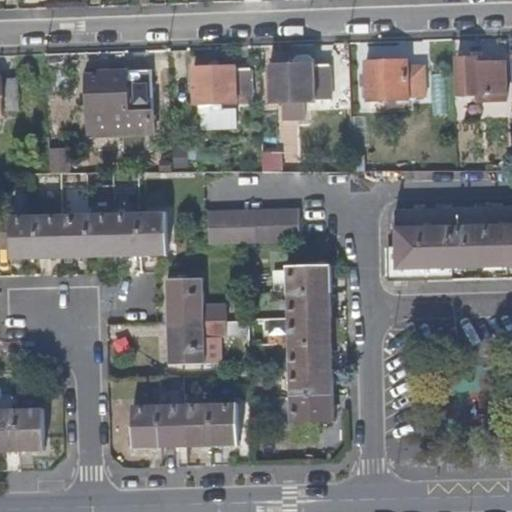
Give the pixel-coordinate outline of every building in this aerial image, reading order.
[(296,69),(272,69),(273,106),(292,105),(292,111),(306,111),(306,104),(319,104),(318,95),(335,94),(333,67),(317,67),(316,63),(314,61),(311,59),(301,60),(299,60),(298,64),(296,68),(296,69)] [(458,59),(458,97),(492,97),(492,92),(506,92),(506,62),(491,62),(491,59),(458,59)] [(429,93),(427,67),(410,67),(410,63),(369,65),(367,65),(369,104),(379,103),(379,98),(411,96),(411,94),(429,93)] [(254,100),(253,72),(239,72),(239,69),(196,69),(196,107),(216,107),(216,113),(223,113),(223,107),(241,107),(241,100),(254,100)] [(89,78),(91,117),(157,116),(157,73),(112,74),(112,78),(89,78)] [(0,121),(7,122),(7,116),(24,116),(22,83),(7,84),(6,81),(0,81),(0,121)] [(366,174),(366,158),(354,159),(355,175),(366,174)] [(267,244),(267,210),(252,211),(253,244),(267,244)] [(282,244),(282,210),(267,210),(267,244),(282,244)] [(307,243),(306,210),(282,210),(282,244),(307,243)] [(236,245),(236,211),(218,212),(220,245),(236,245)] [(253,244),(252,211),(236,211),(236,245),(253,244)] [(511,214),(495,215),(402,215),(402,252),(392,253),(393,283),(403,283),(404,272),(511,271),(511,214)] [(121,260),(120,219),(95,220),(95,246),(96,260),(121,260)] [(147,260),(146,219),(120,219),(121,260),(147,260)] [(170,259),(169,219),(146,219),(147,260),(170,259)] [(95,246),(95,220),(70,221),(71,261),(96,260),(95,246)] [(45,262),(44,221),(2,222),(3,255),(20,255),(21,263),(45,262)] [(71,261),(70,221),(44,221),(45,262),(71,261)] [(337,295),(336,271),(297,272),(297,296),(337,295)] [(211,307),(210,284),(176,285),(178,325),(211,324),(236,324),(235,307),(211,307)] [(338,320),(337,295),(297,296),(298,322),(338,320)] [(338,345),(338,320),(298,322),(298,347),(338,345)] [(212,366),(211,324),(178,325),(179,367),(212,366)] [(339,373),(338,345),(298,347),(299,374),(339,373)] [(340,398),(339,373),(299,374),(300,399),(340,398)] [(340,422),(340,398),(300,399),(300,400),(300,423),(340,422)] [(195,447),(194,409),(170,410),(170,448),(195,447)] [(221,446),(220,409),(194,409),(195,447),(221,446)] [(246,446),(245,409),(220,409),(221,446),(246,446)] [(170,448),(170,410),(145,411),(147,448),(170,448)] [(50,450),(49,412),(24,413),(25,450),(50,450)] [(0,450),(25,450),(24,413),(0,413),(0,450)]
